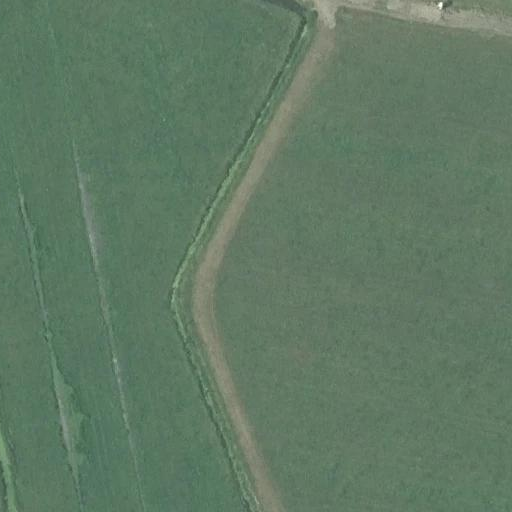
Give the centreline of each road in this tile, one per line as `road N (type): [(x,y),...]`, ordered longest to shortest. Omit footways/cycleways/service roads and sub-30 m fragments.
road 1 (track): [(286,511),(196,294),(304,90),(332,25),(328,0)]
road 2 (track): [(348,0),(511,32)]
